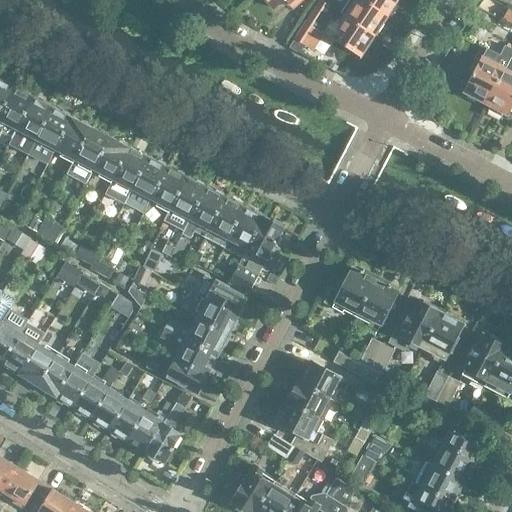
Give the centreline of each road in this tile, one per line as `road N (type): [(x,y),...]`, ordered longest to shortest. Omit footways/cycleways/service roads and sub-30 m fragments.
road 1 (residential): [(0,42),(338,209)]
road 2 (residential): [(180,511),(338,209)]
road 3 (residential): [(385,120),(246,49),(190,0)]
road 4 (residential): [(338,209),(511,299)]
road 5 (secondary): [(165,511),(0,409)]
road 6 (residential): [(385,120),(511,185)]
road 7 (residential): [(385,120),(453,0)]
